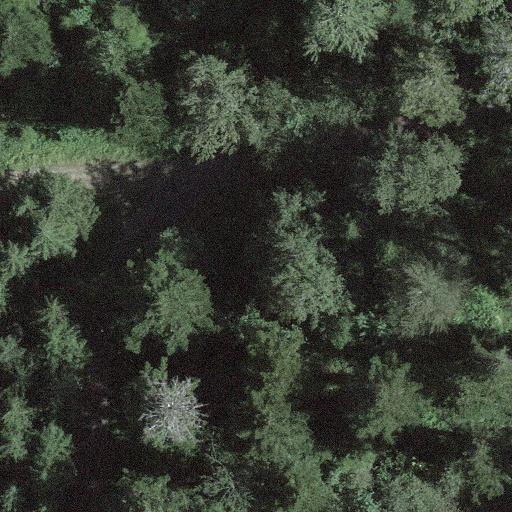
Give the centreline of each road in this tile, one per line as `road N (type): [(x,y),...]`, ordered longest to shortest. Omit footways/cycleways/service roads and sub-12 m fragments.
road 1 (track): [(34,219),(242,196),(511,89)]
road 2 (track): [(34,219),(53,511)]
